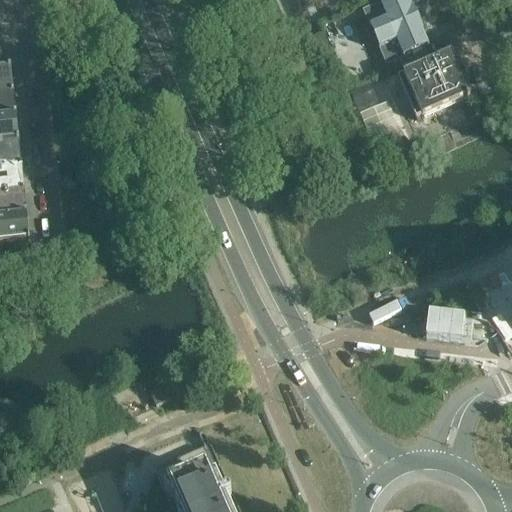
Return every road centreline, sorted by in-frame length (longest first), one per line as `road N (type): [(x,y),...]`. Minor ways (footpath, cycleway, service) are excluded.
road 1 (secondary): [(379,480),(291,331),(145,0)]
road 2 (residential): [(0,290),(49,263),(28,48),(7,0)]
